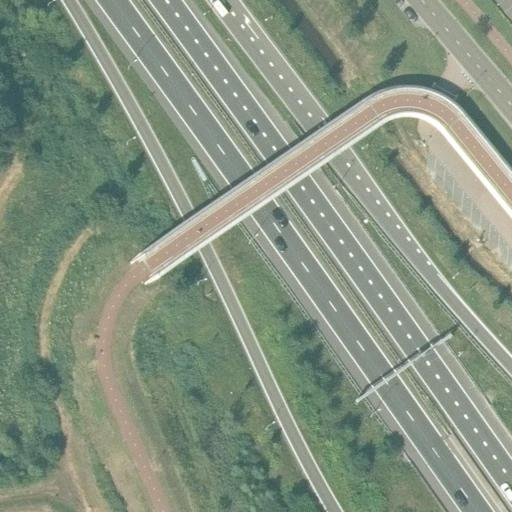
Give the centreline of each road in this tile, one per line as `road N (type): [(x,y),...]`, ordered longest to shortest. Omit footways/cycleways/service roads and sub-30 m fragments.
road 1 (trunk): [(107,0),(475,511)]
road 2 (trunk): [(511,490),(161,0)]
road 3 (trunk): [(68,0),(339,511)]
road 4 (trunk): [(511,368),(218,0)]
road 5 (tertiary): [(511,107),(421,0)]
